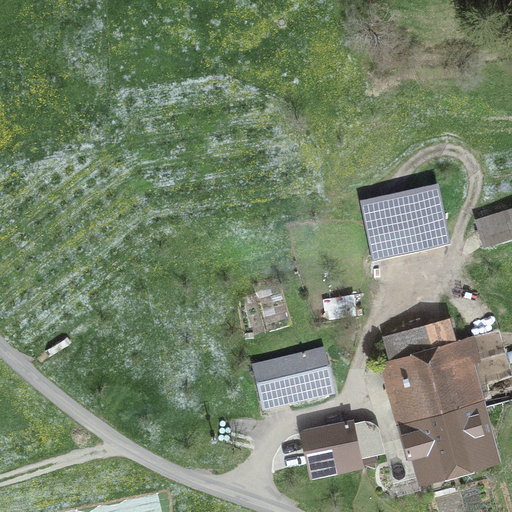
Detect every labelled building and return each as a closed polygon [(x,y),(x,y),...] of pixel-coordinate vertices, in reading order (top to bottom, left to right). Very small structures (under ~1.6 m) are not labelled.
[(440,244),(433,207),(366,220),(374,257),(440,244)] [(511,207),(475,219),(483,244),(511,235),(511,207)] [(474,359),(468,336),(449,342),(442,319),(384,336),(390,359),(380,362),(408,453),(419,450),(426,471),(484,454),(457,364),(474,359)] [(260,409),(323,395),(314,352),(250,366),(260,409)] [(355,466),(353,457),(373,452),(366,422),(303,436),(309,466),(324,463),(326,473),(355,466)]
